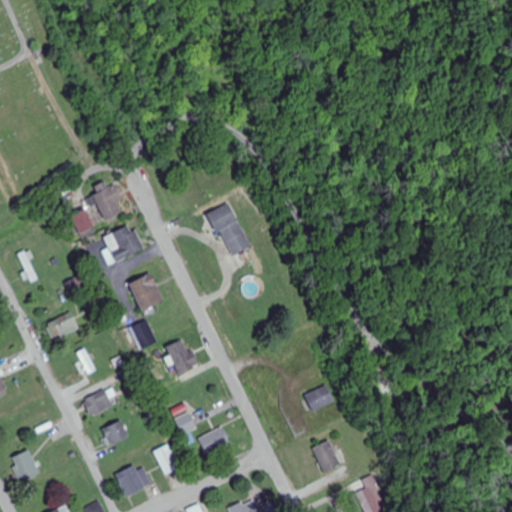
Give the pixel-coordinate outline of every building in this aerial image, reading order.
[(117,185),(108,188),(107,184),(94,187),(104,222),(125,215),(117,185)] [(69,215),(85,239),(99,230),(83,206),(69,215)] [(233,216),(218,228),(240,255),(254,244),(233,216)] [(99,240),(105,256),(113,253),(117,263),(145,251),(135,225),(99,240)] [(131,283),(143,312),(166,302),(154,273),(131,283)] [(52,336),(78,326),(72,310),(46,320),(52,336)] [(132,327),(141,351),(158,344),(150,321),(132,327)] [(201,365),(185,338),(167,349),(182,375),(201,365)] [(336,405),(331,387),(308,394),(314,412),(336,405)] [(114,406),(106,390),(84,401),(92,418),(114,406)] [(183,432),(196,429),(193,417),(180,420),(183,432)] [(112,446),(131,437),(122,420),(104,430),(112,446)] [(199,439),(208,456),(232,444),(223,427),(199,439)] [(326,475),(349,466),(338,439),(315,448),(326,475)] [(165,475),(180,469),(171,445),(155,451),(165,475)] [(12,456),(18,482),(39,476),(32,451),(12,456)] [(116,476),(129,498),(147,488),(135,465),(116,476)] [(264,511),(245,497),(232,511),(264,511)] [(83,510),(83,511),(105,511),(101,502),(83,510)]
